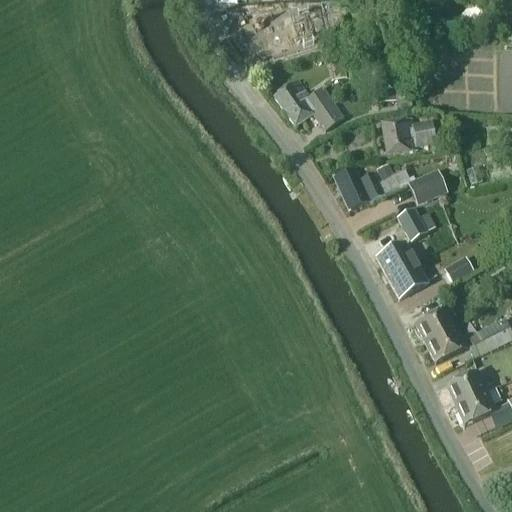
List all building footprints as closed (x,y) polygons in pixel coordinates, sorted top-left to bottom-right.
[(339,5),(318,9),(320,21),(341,18),(339,5)] [(511,43),(511,21),(505,20),(503,43),(511,43)] [(310,100),(298,82),(274,99),(296,130),(313,117),(326,135),(344,121),(323,91),(310,100)] [(376,94),(378,106),(411,102),(410,90),(376,94)] [(417,150),(437,147),(433,125),(413,128),(412,121),(382,126),(387,158),(417,153),(417,150)] [(394,178),(393,176),(389,167),(377,173),(378,175),(382,184),(394,178)] [(350,214),(384,198),(374,176),(361,182),(356,171),(334,180),(350,214)] [(419,210),(448,196),(436,172),(407,186),(419,210)] [(418,220),(414,213),(398,222),(411,246),(438,232),(429,215),(418,220)] [(375,263),(400,304),(428,287),(403,246),(375,263)] [(466,260),(445,273),(452,286),(474,274),(466,260)] [(426,347),(457,331),(446,311),(416,327),(426,347)] [(511,334),(506,322),(469,340),(479,361),(511,344),(511,334)] [(467,351),(457,332),(457,331),(426,347),(436,367),(467,351)] [(499,368),(511,360),(511,344),(492,355),(499,368)] [(456,409),(487,394),(478,374),(446,389),(456,409)] [(487,394),(456,409),(465,429),(495,415),(497,415),(496,412),(487,394)]
